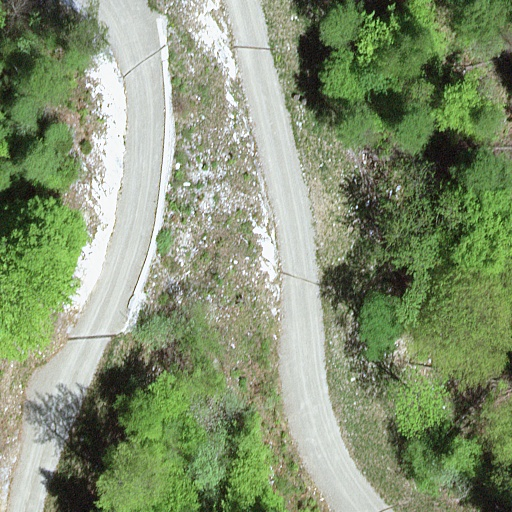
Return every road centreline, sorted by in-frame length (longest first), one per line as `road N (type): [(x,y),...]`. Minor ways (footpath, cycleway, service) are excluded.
road 1 (track): [(133,0),(148,25),(152,84),(153,158),(141,232),(33,511)]
road 2 (track): [(351,511),(312,454),(299,398),(295,226),(268,136),(244,0)]
